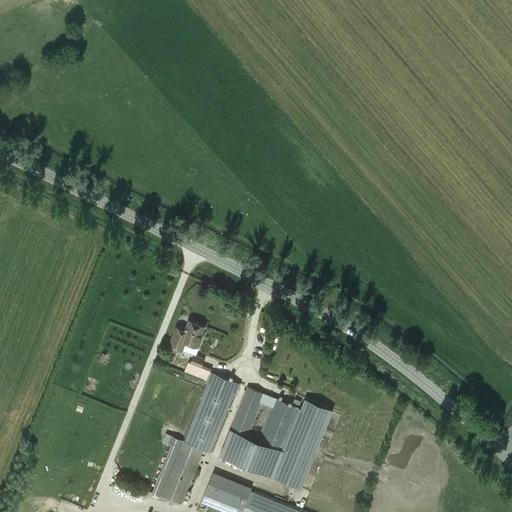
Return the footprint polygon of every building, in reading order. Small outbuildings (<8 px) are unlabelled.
[(205,326),(189,319),(185,329),(176,326),(169,344),(182,349),(185,342),(199,347),(202,338),(200,338),(205,326)] [(194,354),(191,362),(201,366),(204,358),(194,354)] [(201,455),(204,448),(208,450),(231,393),(236,395),(240,383),(234,380),(217,374),(211,371),(206,383),(210,385),(187,441),(172,435),(168,443),(171,444),(152,491),(182,503),(201,455)] [(241,464),(273,477),(284,450),(302,407),(247,385),(230,428),(248,436),(261,402),(271,406),(258,439),(230,429),(219,455),(241,464)] [(284,450),(273,477),(301,487),(333,409),(305,398),(302,407),(284,450)] [(306,511),(263,494),(251,490),(252,486),(213,471),(202,500),(231,511),(306,511)]
